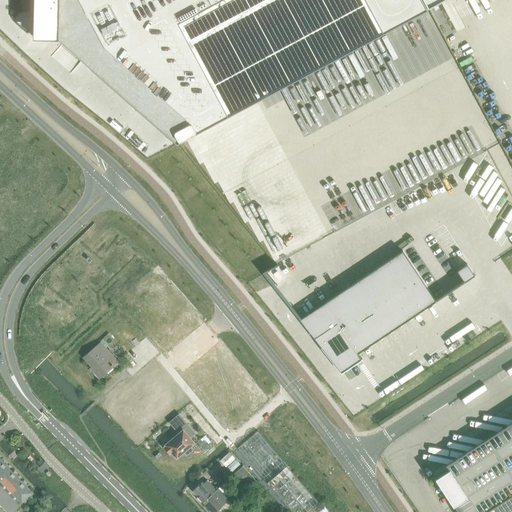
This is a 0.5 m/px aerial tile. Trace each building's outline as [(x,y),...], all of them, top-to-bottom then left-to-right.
[(12,0),(12,8),(28,9),(39,19),(39,39),(52,40),(57,34),(183,144),(427,12),(421,0),(12,0)] [(436,301),(435,300),(402,251),(301,318),(300,319),(321,347),(341,373),(357,363),(356,362),(361,359),(361,360),(362,359),(362,358),(361,359),(357,353),(436,301)] [(467,264),(457,270),(464,281),(465,282),(475,275),(467,264)] [(323,288),(342,290),(343,272),(325,271),(323,288)] [(107,327),(152,381),(182,356),(138,302),(107,327)] [(100,342),(83,357),(91,366),(90,368),(99,378),(99,379),(113,367),(112,365),(117,362),(110,353),(100,342)] [(166,446),(165,447),(170,453),(171,452),(177,458),(183,452),(186,456),(193,450),(190,446),(195,442),(191,438),(195,434),(183,419),(174,427),(179,433),(166,445),(166,446)] [(443,465),(435,471),(461,511),(511,511),(511,427),(506,426),(504,435),(496,433),(495,442),(486,440),(485,449),(476,447),(475,456),(467,454),(465,462),(457,461),(455,469),(443,465)] [(257,431),(238,448),(291,511),(314,511),(311,508),(318,502),(296,477),(257,431)] [(205,435),(195,443),(203,453),(213,445),(205,435)] [(230,453),(220,462),(225,467),(234,458),(230,453)] [(0,485),(13,473),(0,459),(0,485)] [(236,460),(227,467),(232,473),(240,465),(236,460)] [(237,471),(233,474),(239,480),(247,489),(256,481),(243,466),(237,471)] [(0,485),(0,504),(6,511),(13,511),(20,506),(18,505),(31,493),(13,473),(0,485)] [(202,482),(192,491),(203,502),(215,490),(206,481),(203,483),(202,482)] [(215,490),(203,502),(212,511),(214,511),(229,499),(228,498),(234,493),(224,483),(221,485),(218,488),(217,489),(215,491),(215,490)]
